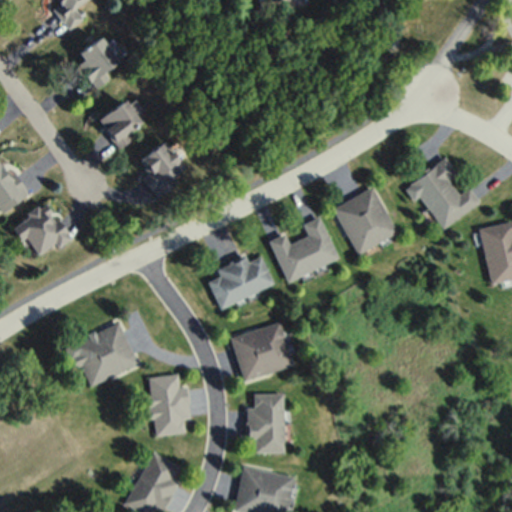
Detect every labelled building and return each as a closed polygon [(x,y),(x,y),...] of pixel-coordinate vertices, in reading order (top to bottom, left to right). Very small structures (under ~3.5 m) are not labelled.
[(82,18),(74,7),(83,0),(58,0),(60,2),(51,7),(66,29),(82,18)] [(77,63),(92,86),(107,77),(103,69),(117,60),(101,35),(77,50),(83,59),(77,63)] [(130,136),(125,130),(139,119),(124,98),(97,117),(117,146),(130,136)] [(140,175),(155,195),(176,180),(171,174),(183,166),(162,138),(138,156),(147,169),(140,175)] [(402,185),(413,200),(419,195),(441,226),(478,200),(467,184),(456,192),(447,177),(455,171),(444,155),(402,185)] [(0,208),(1,210),(24,195),(0,157),(0,208)] [(372,184),(331,204),(354,251),(395,231),(372,184)] [(45,200),(12,221),(35,256),(67,234),(45,200)] [(284,279),(336,257),(318,213),(300,221),(305,234),(287,242),(283,231),(267,238),(284,279)] [(478,225),(488,281),(511,276),(511,222),(511,219),(478,225)] [(217,305),(271,283),(260,254),(246,260),(243,254),(215,265),(218,273),(205,278),(217,305)] [(291,363),(279,319),(228,334),(241,378),(291,363)] [(117,320),(62,343),(72,367),(79,364),(88,383),(135,363),(117,320)] [(183,432),(182,416),(189,416),(186,383),(177,384),(176,372),(143,375),(146,417),(151,417),(152,434),(183,432)] [(282,451),(282,391),(251,391),(251,406),(244,406),(244,439),(252,439),(252,451),(282,451)] [(162,509),(176,480),(171,477),(178,464),(149,450),(123,503),(140,511),(150,511),(155,505),(162,509)] [(231,510),(241,511),(284,511),(291,474),(239,465),(231,510)]
